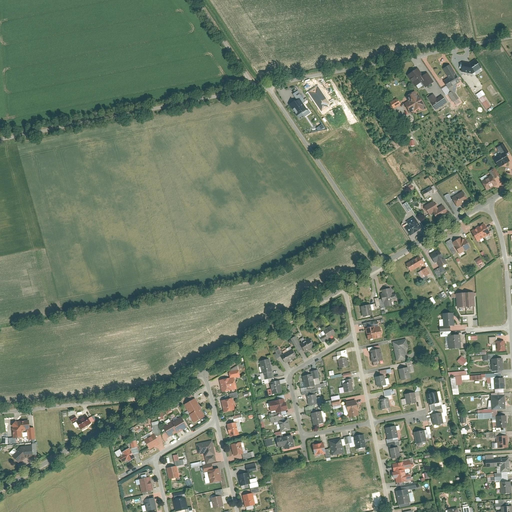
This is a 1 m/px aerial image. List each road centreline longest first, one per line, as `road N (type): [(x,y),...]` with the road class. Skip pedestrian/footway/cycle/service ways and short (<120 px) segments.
road 1 (unclassified): [(0,137),(251,87)]
road 2 (unclassified): [(263,85),(511,36)]
road 3 (residential): [(0,487),(199,370)]
road 4 (unclassified): [(263,85),(385,261)]
road 5 (residential): [(199,370),(339,288)]
road 6 (residential): [(353,336),(285,376),(302,434)]
road 7 (residential): [(487,202),(505,257),(511,325)]
